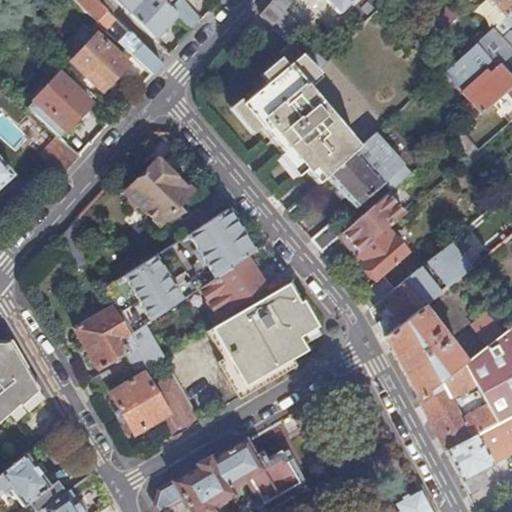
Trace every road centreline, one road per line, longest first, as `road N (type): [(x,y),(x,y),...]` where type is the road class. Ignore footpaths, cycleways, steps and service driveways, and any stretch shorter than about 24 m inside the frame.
road 1 (residential): [(155,97),(358,347)]
road 2 (residential): [(117,486),(358,347)]
road 3 (unclassified): [(0,271),(155,97)]
road 4 (residential): [(117,486),(0,302)]
road 5 (residential): [(358,347),(446,511)]
road 6 (unclassified): [(155,97),(245,0)]
